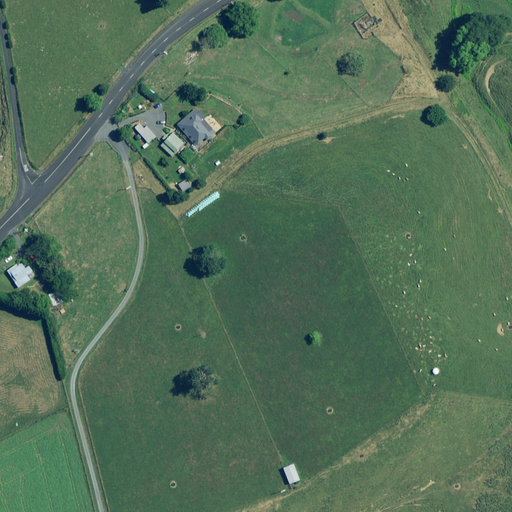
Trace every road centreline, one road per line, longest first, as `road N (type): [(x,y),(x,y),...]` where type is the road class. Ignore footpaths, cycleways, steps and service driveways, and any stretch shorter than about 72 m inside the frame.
road 1 (unclassified): [(37,190),(153,50),(221,0)]
road 2 (unclassified): [(37,190),(22,168),(0,23)]
